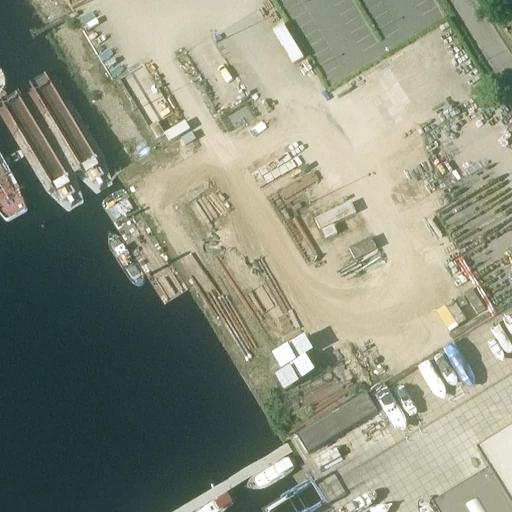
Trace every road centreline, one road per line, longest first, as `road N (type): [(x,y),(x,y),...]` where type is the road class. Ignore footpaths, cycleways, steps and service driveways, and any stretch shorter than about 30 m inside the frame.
road 1 (unknown): [(155,30),(280,267),(301,294),(336,315),(366,313),(400,282),(398,253),(328,128)]
road 2 (unknown): [(328,128),(254,0)]
